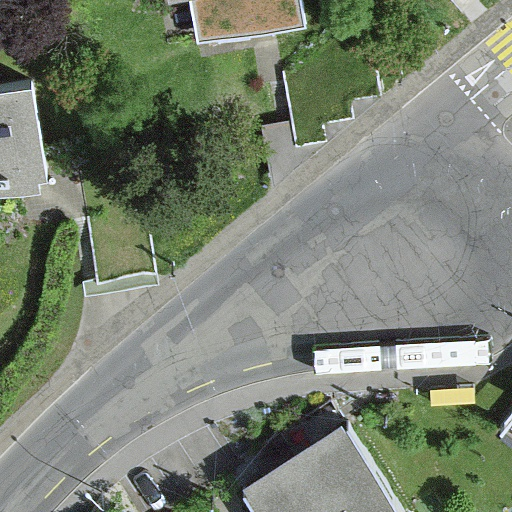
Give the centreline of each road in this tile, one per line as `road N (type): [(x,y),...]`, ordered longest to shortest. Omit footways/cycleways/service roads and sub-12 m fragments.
road 1 (residential): [(511,65),(235,295)]
road 2 (unclassified): [(2,511),(235,295)]
